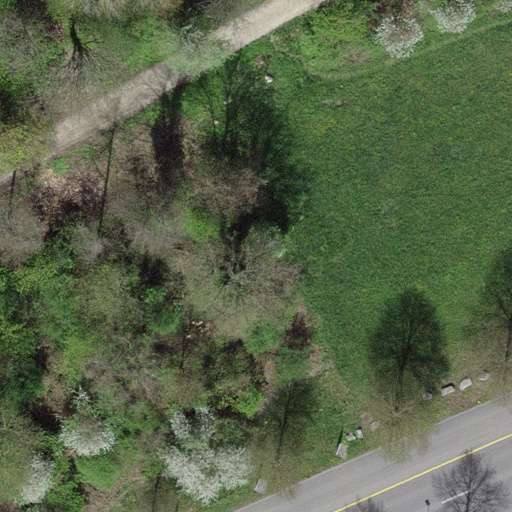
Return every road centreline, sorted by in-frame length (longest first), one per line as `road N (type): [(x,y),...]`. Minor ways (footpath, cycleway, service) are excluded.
road 1 (track): [(290,0),(130,88),(0,175)]
road 2 (primary): [(511,458),(390,511)]
